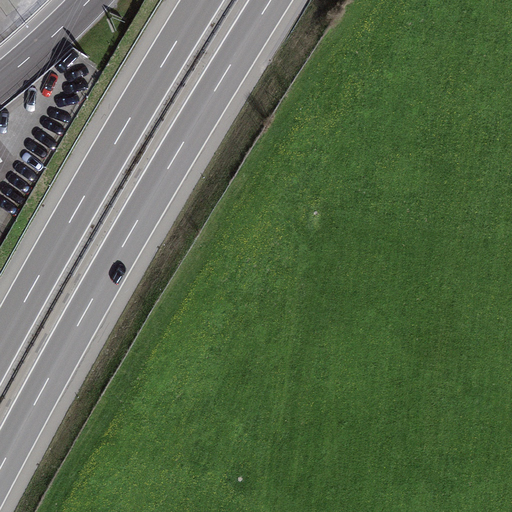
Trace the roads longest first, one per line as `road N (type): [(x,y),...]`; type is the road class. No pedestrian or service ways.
road 1 (motorway): [(0,471),(272,0)]
road 2 (motorway): [(201,0),(0,345)]
road 3 (secondary): [(89,0),(0,83)]
